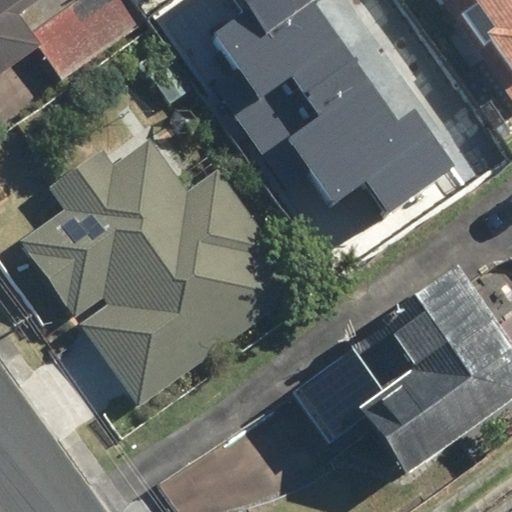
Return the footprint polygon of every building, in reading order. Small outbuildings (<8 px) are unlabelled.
[(0,0),(0,85),(41,56),(60,83),(142,24),(124,0),(0,0)] [(152,0),(218,86),(285,35),(309,68),(321,59),(354,103),(425,50),(387,0),(152,0)] [(511,0),(436,0),(511,112),(511,0)] [(90,186),(17,244),(146,406),(212,353),(223,368),(319,291),(212,157),(185,179),(153,139),(136,152),(118,129),(73,165),(90,186)] [(511,317),(502,326),(453,268),(412,303),(423,317),(396,340),(426,376),(397,401),(349,342),(287,393),(331,446),(363,420),(413,480),(511,397),(511,317)]
